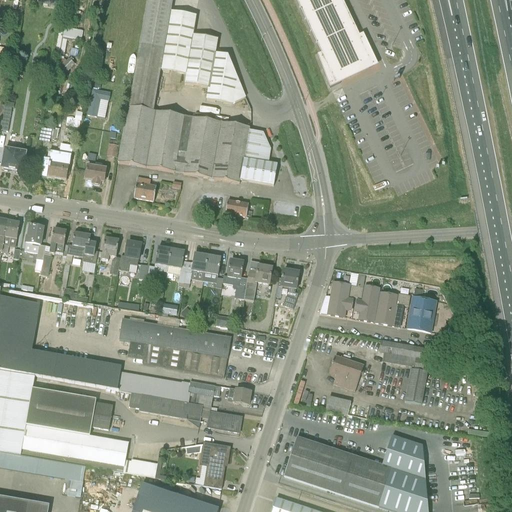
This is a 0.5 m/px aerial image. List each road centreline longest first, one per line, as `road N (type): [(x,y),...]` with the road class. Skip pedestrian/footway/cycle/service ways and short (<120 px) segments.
road 1 (residential): [(325,242),(249,241),(0,198)]
road 2 (motorway): [(458,15),(511,287)]
road 3 (unclassified): [(243,511),(306,318)]
road 4 (unclassified): [(325,242),(511,229)]
road 5 (unknown): [(176,228),(201,184),(127,173),(114,218)]
road 6 (residential): [(295,102),(259,113),(205,0)]
